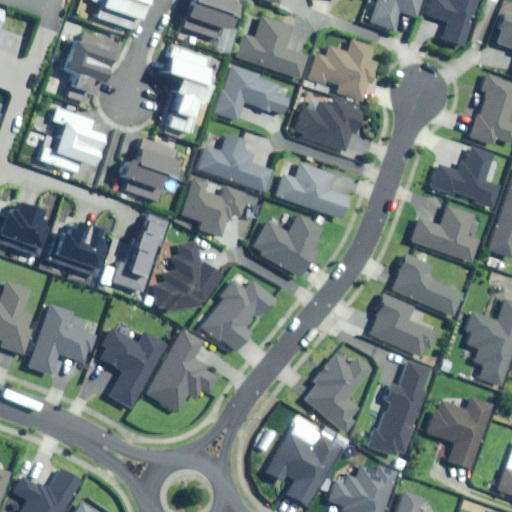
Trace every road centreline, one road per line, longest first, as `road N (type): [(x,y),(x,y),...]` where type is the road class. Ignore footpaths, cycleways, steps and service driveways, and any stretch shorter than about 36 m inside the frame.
road 1 (residential): [(205,463),(370,238),(424,91)]
road 2 (residential): [(154,477),(0,400)]
road 3 (residential): [(43,0),(0,154)]
road 4 (unknown): [(414,53),(284,0)]
